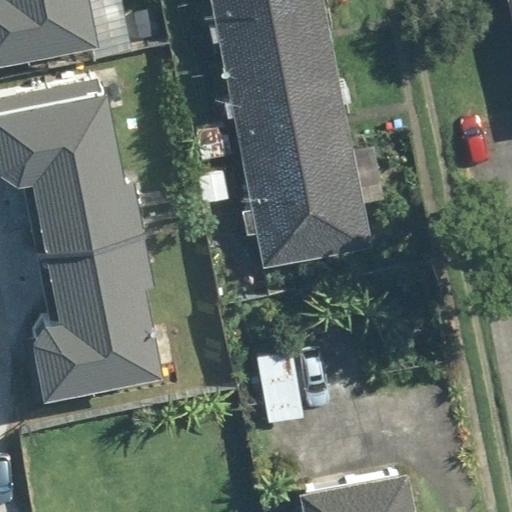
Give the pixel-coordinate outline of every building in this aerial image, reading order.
[(0,0),(0,61),(102,40),(93,0),(0,0)] [(367,138),(344,143),(314,0),(202,0),(258,265),(365,243),(356,198),(378,194),(367,138)] [(511,0),(502,0),(511,46),(511,0)] [(110,105),(0,127),(0,180),(1,186),(20,201),(34,198),(45,261),(144,240),(136,189),(128,190),(110,105)] [(32,345),(44,401),(165,376),(147,290),(154,288),(144,240),(45,261),(58,321),(44,324),(32,345)] [(403,511),(394,466),(281,489),(286,511),(403,511)] [(113,511),(111,501),(61,511),(113,511)]
